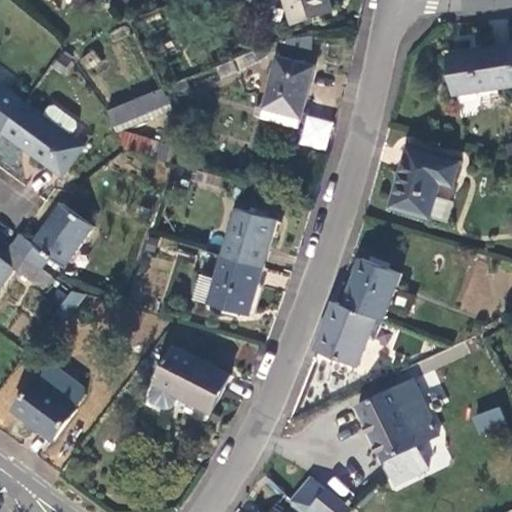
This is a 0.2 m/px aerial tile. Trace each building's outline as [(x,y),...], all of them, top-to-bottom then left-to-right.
[(286,0),(291,15),(331,2),(330,0),(286,0)] [(453,87),(511,78),(511,63),(507,36),(447,45),(453,87)] [(307,60),(310,39),(269,49),(265,50),(268,58),(276,55),(276,56),(307,60)] [(250,56),(232,64),(236,74),(254,67),(250,56)] [(295,134),(311,72),(273,62),(257,124),(295,134)] [(234,77),(229,65),(212,71),(217,83),(234,77)] [(0,127),(1,128),(24,99),(0,80),(0,127)] [(182,83),(172,87),(177,100),(187,97),(182,83)] [(115,127),(164,107),(158,93),(112,111),(115,127)] [(40,111),(24,99),(1,128),(59,173),(82,143),(67,132),(74,123),(73,118),(52,102),(47,102),(40,111)] [(326,150),(331,120),(304,115),(299,145),(326,150)] [(465,145),(415,133),(402,193),(440,202),(449,161),(460,163),(465,145)] [(171,152),(117,135),(120,152),(168,167),(171,152)] [(29,241),(17,232),(8,244),(38,265),(47,254),(61,264),(91,227),(59,203),(29,241)] [(239,215),(224,264),(264,275),(278,226),(239,215)] [(0,281),(12,265),(40,285),(49,274),(38,265),(8,244),(0,255),(0,281)] [(376,247),(354,296),(387,309),(391,311),(411,263),(376,247)] [(251,321),(264,275),(224,264),(211,309),(251,321)] [(78,312),(81,293),(65,290),(62,309),(78,312)] [(366,354),(387,309),(354,296),(345,292),(325,338),(366,354)] [(228,376),(171,346),(148,390),(146,396),(148,402),(164,410),(168,408),(172,405),(176,397),(208,414),(228,376)] [(11,408),(51,438),(74,408),(73,407),(82,393),(83,387),(51,363),(45,364),(35,377),(33,378),(11,408)] [(363,403),(402,484),(433,468),(431,464),(420,443),(437,434),(439,433),(412,379),(363,403)] [(493,406),(470,417),(477,432),(500,421),(493,406)] [(447,454),(437,434),(420,443),(431,464),(447,454)] [(321,478),(301,498),(315,510),(333,491),(321,478)] [(315,510),(312,511),(354,511),(333,491),(315,510)]
